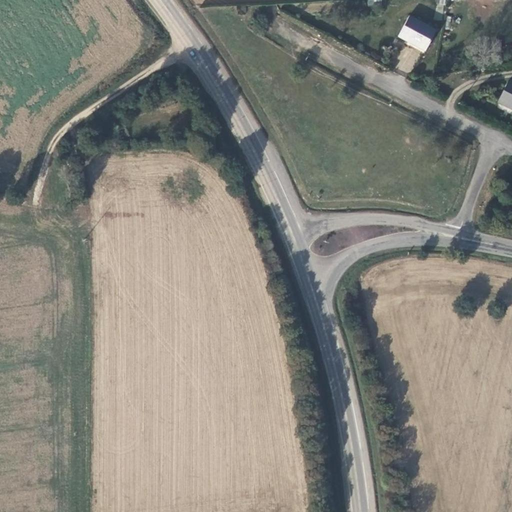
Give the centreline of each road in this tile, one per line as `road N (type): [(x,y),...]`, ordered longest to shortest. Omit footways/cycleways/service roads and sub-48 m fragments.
road 1 (secondary): [(294,233),(241,122),(161,0)]
road 2 (track): [(31,203),(53,144),(79,117),(195,44)]
road 3 (secondary): [(356,505),(348,421),(310,278)]
road 4 (tertiary): [(459,237),(358,220),(294,233)]
road 5 (tertiary): [(310,278),(367,247),(459,237)]
